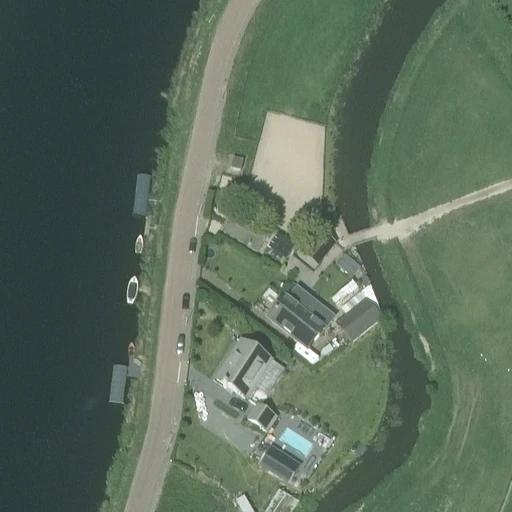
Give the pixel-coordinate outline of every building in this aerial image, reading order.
[(241,163),(231,161),(229,170),(239,173),(241,163)] [(235,215),(223,236),(257,257),(264,245),(269,235),(235,215)] [(320,237),(304,258),(316,268),(332,246),(320,237)] [(351,284),(330,303),(336,311),(358,292),(351,284)] [(351,343),(380,321),(365,301),(336,324),(351,343)] [(283,303),(270,320),(291,337),(286,344),(300,356),(319,333),(283,303)] [(269,363),(242,346),(239,343),(225,366),(215,381),(223,386),(221,388),(225,390),(226,388),(245,401),(269,363)] [(256,407),(246,422),(265,435),(275,419),(256,407)] [(264,470),(286,479),(293,462),(271,453),(264,470)] [(276,492),(269,511),(293,511),(298,499),(276,492)]
